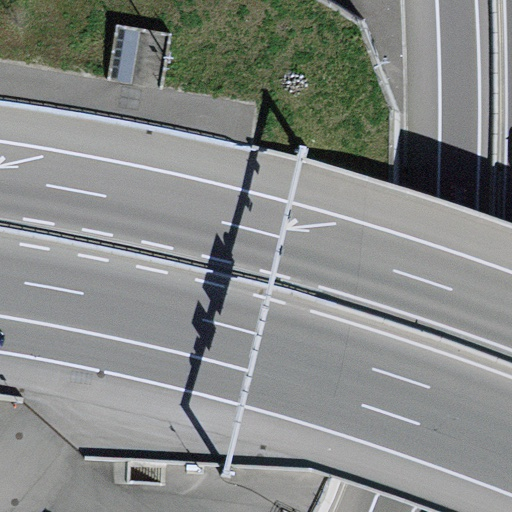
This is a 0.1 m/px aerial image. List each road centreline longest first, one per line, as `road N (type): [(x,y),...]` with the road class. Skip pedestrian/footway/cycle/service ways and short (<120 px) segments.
road 1 (motorway): [(511,309),(337,247),(0,181)]
road 2 (motorway): [(458,0),(462,140),(454,268),(389,511)]
road 3 (motorway): [(0,285),(298,365)]
road 4 (motorway): [(0,336),(298,365)]
road 5 (motorway): [(298,365),(511,436)]
